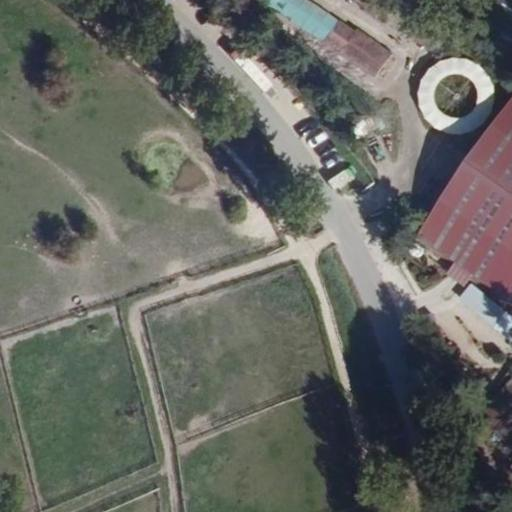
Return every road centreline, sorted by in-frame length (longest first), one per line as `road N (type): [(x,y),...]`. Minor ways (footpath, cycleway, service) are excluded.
road 1 (residential): [(439,511),(373,288),(337,214),(251,93),(132,0)]
road 2 (track): [(0,349),(348,235)]
road 3 (track): [(57,0),(215,133),(269,197)]
road 4 (track): [(308,248),(330,304),(381,511)]
